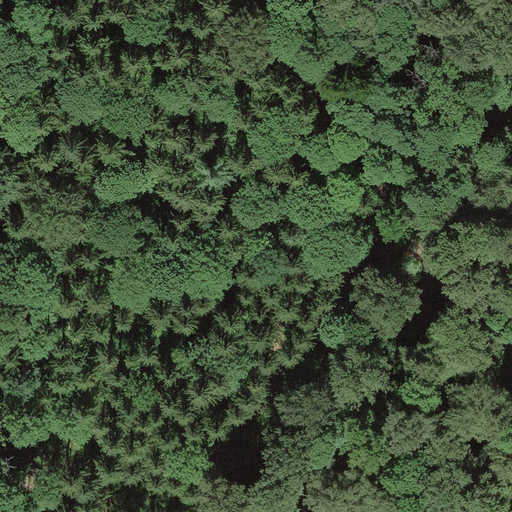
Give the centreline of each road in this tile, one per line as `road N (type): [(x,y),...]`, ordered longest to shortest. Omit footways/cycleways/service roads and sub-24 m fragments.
road 1 (track): [(242,0),(333,126),(387,232),(176,511)]
road 2 (track): [(387,232),(511,338)]
